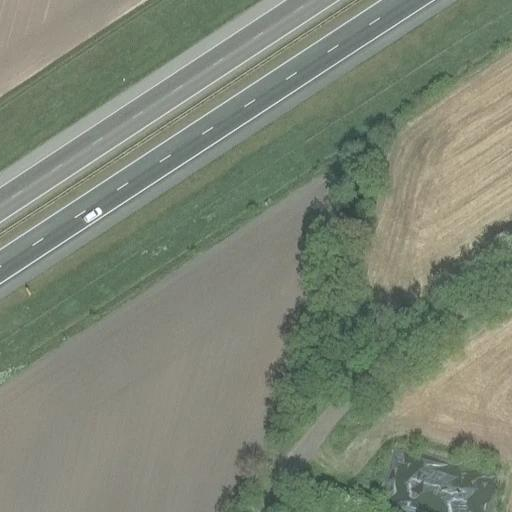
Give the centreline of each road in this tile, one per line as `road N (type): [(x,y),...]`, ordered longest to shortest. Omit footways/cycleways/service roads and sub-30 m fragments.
road 1 (motorway): [(0,267),(408,0)]
road 2 (motorway): [(312,0),(0,205)]
road 3 (unclassified): [(258,511),(318,417),(511,283)]
